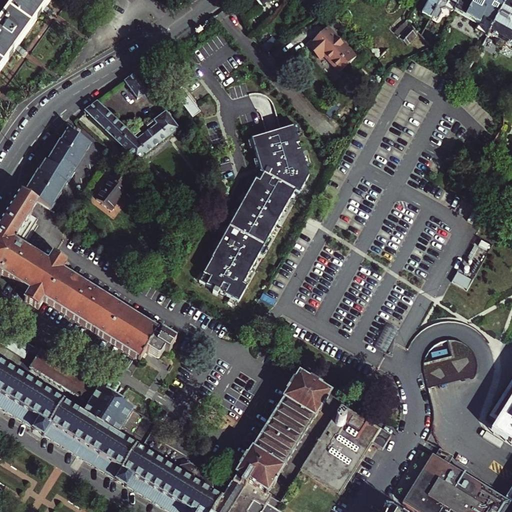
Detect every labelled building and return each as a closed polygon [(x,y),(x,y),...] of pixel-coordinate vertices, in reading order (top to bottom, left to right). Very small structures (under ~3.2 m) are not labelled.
[(0,71),(51,0),(17,0),(9,12),(0,25),(0,71)] [(433,16),(441,0),(430,0),(424,11),(433,16)] [(461,0),(441,0),(433,16),(432,17),(439,20),(442,14),(443,10),(448,12),(452,14),(455,11),(461,0)] [(500,0),(461,0),(455,11),(479,25),(476,30),(488,37),(507,3),(500,0)] [(511,6),(507,3),(488,37),(495,41),(496,44),(500,46),(503,45),(511,50),(511,6)] [(395,33),(399,37),(410,26),(406,23),(395,33)] [(328,30),(319,38),(321,39),(329,31),(328,30)] [(345,46),(344,47),(329,31),(321,39),(319,38),(313,44),(314,45),(309,49),(318,59),(323,54),(326,58),(341,74),(357,58),(345,46)] [(326,58),(323,54),(318,59),(322,62),(326,58)] [(149,91),(137,74),(125,83),(137,100),(149,91)] [(175,93),(193,117),(201,111),(184,87),(175,93)] [(127,153),(133,166),(149,154),(179,131),(166,114),(154,122),(154,121),(132,137),(97,103),(85,113),(127,153)] [(309,176),(293,126),(282,129),(252,139),(260,169),(261,173),(198,281),(239,305),(309,176)] [(47,164),(26,196),(37,203),(50,211),(66,186),(67,186),(76,173),(75,172),(91,146),(80,140),(81,138),(71,132),(63,144),(62,144),(48,165),(47,164)] [(117,172),(114,176),(127,186),(130,182),(117,172)] [(128,187),(127,186),(114,176),(113,175),(109,181),(110,183),(95,203),(109,214),(124,194),(123,193),(128,187)] [(0,275),(29,293),(24,301),(38,310),(43,302),(140,361),(146,351),(155,357),(158,356),(162,350),(167,353),(171,347),(172,347),(176,340),(162,332),(157,340),(155,338),(158,332),(62,272),(67,263),(53,255),(48,263),(13,241),(37,203),(26,196),(21,193),(0,226),(0,275)] [(459,271),(452,281),(467,290),(473,280),(459,271)] [(0,339),(2,336),(5,331),(0,327),(0,511),(345,511),(352,503),(341,496),(382,431),(343,406),(281,503),(272,497),(272,496),(270,494),(274,487),(273,486),(279,477),(278,476),(318,411),(319,411),(325,401),(329,393),(319,387),(320,386),(310,379),(310,381),(299,374),(294,382),(293,382),(287,391),(288,391),(247,458),(247,457),(241,466),(242,467),(239,472),(225,494),(222,492),(218,499),(211,494),(215,487),(212,477),(191,464),(180,466),(176,473),(118,437),(134,410),(40,352),(37,358),(29,370),(88,406),(82,415),(0,365),(0,339)] [(5,331),(2,336),(37,358),(40,352),(5,331)] [(451,358),(424,363),(430,388),(476,375),(476,361),(471,351),(465,344),(448,341),(451,358)] [(511,511),(511,411),(508,411),(503,421),(507,423),(501,435),(511,441),(511,511),(507,511),(510,507),(433,457),(402,504),(414,511),(511,511)]
